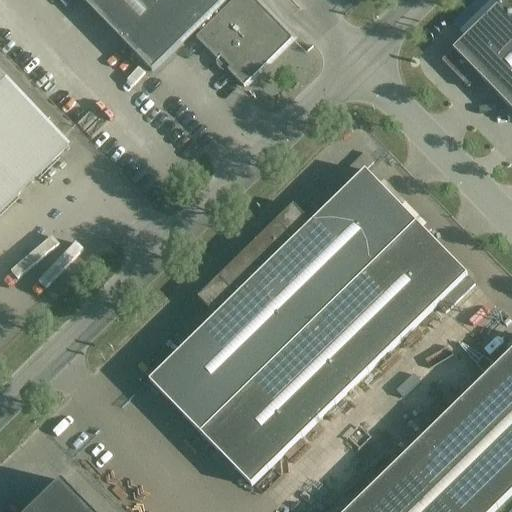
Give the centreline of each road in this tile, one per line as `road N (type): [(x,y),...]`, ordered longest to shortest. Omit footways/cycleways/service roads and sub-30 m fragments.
road 1 (residential): [(0,406),(354,58)]
road 2 (unclassified): [(511,222),(354,58)]
